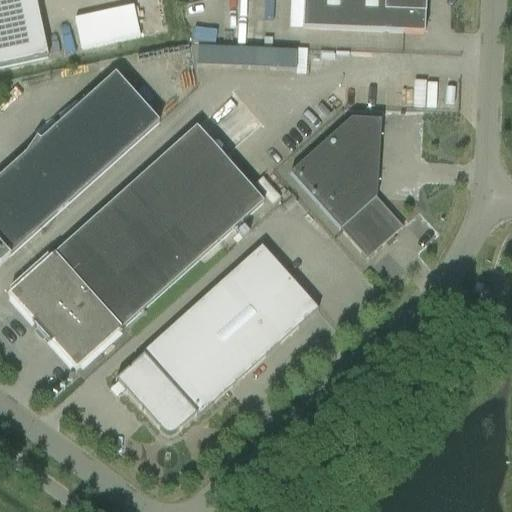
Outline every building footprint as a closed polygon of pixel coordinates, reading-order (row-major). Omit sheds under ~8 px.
[(0,0),(0,70),(47,60),(34,0),(0,0)] [(423,36),(424,0),(303,0),(302,31),(318,32),(317,48),(367,51),(368,34),(423,36)] [(131,4),(71,19),(80,52),(140,37),(131,4)] [(305,50),(194,47),(194,67),(304,70),(305,50)] [(25,157),(0,179),(0,267),(159,125),(115,76),(40,143),(36,140),(25,157)] [(351,119),(287,172),(367,261),(403,230),(373,197),(380,122),(351,119)] [(196,130),(8,297),(75,373),(263,205),(196,130)] [(142,359),(114,384),(157,432),(158,431),(161,435),(165,438),(170,438),(174,436),(178,433),(195,418),(197,420),(317,312),(260,249),(140,357),(142,359)]
